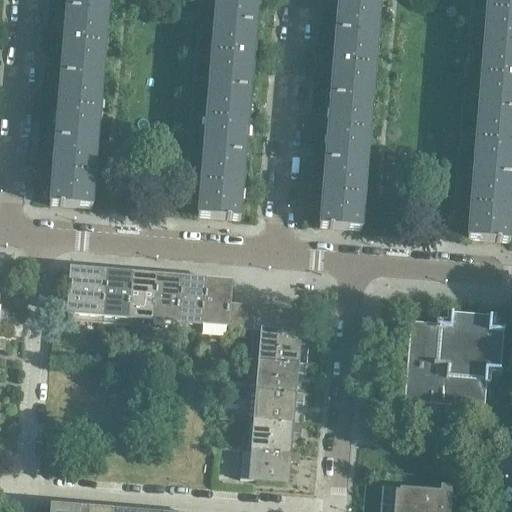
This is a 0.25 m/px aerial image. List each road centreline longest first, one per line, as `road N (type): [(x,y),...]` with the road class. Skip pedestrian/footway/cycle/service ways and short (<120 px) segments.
road 1 (residential): [(299,0),(276,257)]
road 2 (residential): [(275,511),(25,485)]
road 3 (residential): [(25,485),(44,239)]
road 4 (residential): [(357,265),(336,510)]
road 5 (residential): [(28,0),(8,237)]
road 6 (residential): [(44,239),(276,257)]
road 7 (residential): [(357,265),(511,277)]
